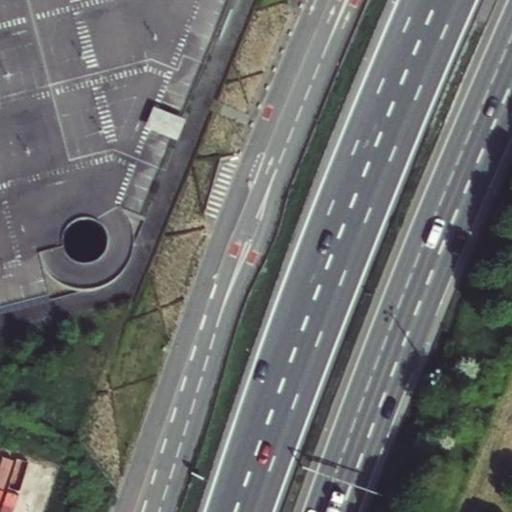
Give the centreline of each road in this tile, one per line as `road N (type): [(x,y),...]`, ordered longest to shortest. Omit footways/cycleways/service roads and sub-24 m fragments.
road 1 (trunk): [(333,511),(511,60)]
road 2 (trunk): [(395,97),(247,511)]
